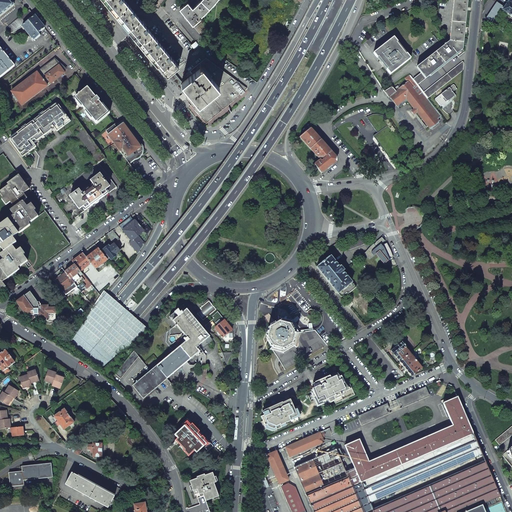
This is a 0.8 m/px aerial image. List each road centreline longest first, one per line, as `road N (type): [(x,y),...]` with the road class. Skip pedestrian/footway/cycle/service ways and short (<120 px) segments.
road 1 (trunk): [(100,355),(231,200),(352,0)]
road 2 (trunk): [(328,0),(211,186),(82,342)]
road 3 (residential): [(173,474),(104,385),(0,320)]
road 4 (residential): [(309,0),(232,127),(207,136),(169,95)]
road 5 (residential): [(181,184),(163,185),(0,306)]
road 6 (trunk): [(292,173),(287,150),(352,21),(353,0)]
road 7 (residential): [(173,474),(138,488),(56,448),(0,446)]
road 8 (trunk): [(320,0),(218,154)]
road 9 (trunk): [(175,197),(82,342)]
road 10 (unknown): [(136,366),(124,382),(142,403),(172,394),(240,455)]
road 11 (trunk): [(0,475),(100,355)]
road 12 (residential): [(240,455),(382,397)]
road 13 (residential): [(419,0),(366,20),(351,49),(384,98)]
road 14 (trunk): [(100,355),(177,289),(214,283)]
road 15 (residential): [(479,389),(467,404),(511,508)]
road 16 (trunk): [(82,342),(0,437)]
